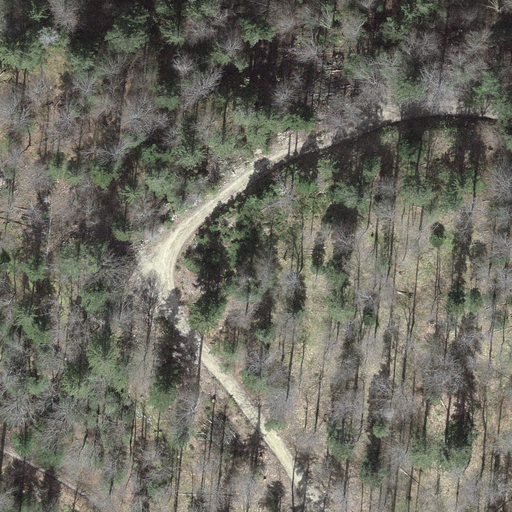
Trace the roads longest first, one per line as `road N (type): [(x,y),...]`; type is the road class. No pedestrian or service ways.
road 1 (track): [(511,109),(395,113),(309,142),(213,201),(168,258),(165,281),(183,325),(323,511)]
road 2 (track): [(105,511),(0,443)]
